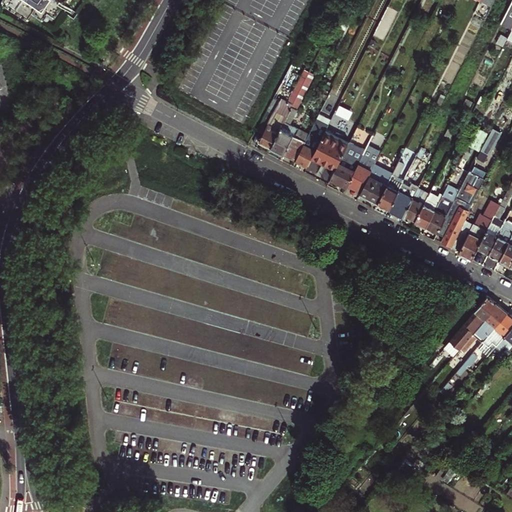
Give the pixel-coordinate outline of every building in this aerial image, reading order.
[(5,0),(3,4),(29,21),(33,16),(43,23),(48,15),(54,19),(67,0),(5,0)] [(511,2),(502,23),(511,27),(511,2)] [(307,66),(291,100),(295,102),(312,68),(307,66)] [(318,71),(312,68),(295,102),(301,105),(318,71)] [(9,89),(0,90),(0,111),(13,109),(9,89)] [(273,144),(295,102),(291,100),(290,101),(277,94),(260,127),(265,130),(261,138),(273,144)] [(273,144),(298,157),(312,129),(294,120),(301,105),(295,102),(273,144)] [(328,127),(330,122),(318,116),(312,129),(298,157),(310,163),(314,154),(328,127)] [(490,131),(481,148),(489,152),(501,129),(492,125),(490,131)] [(470,143),(481,148),(490,131),(479,126),(470,143)] [(314,154),(338,166),(352,139),(328,127),(314,154)] [(353,176),(368,147),(352,139),(338,166),(333,175),(350,183),(351,181),(353,176)] [(368,147),(353,176),(367,183),(377,162),(384,149),(371,142),(368,147)] [(407,174),(392,205),(406,212),(422,182),(424,177),(415,173),(429,146),(423,142),(407,174)] [(381,199),(392,205),(407,174),(402,172),(408,161),(402,157),(395,171),(381,199)] [(363,190),(381,199),(395,171),(377,162),(367,183),(364,188),(363,190)] [(462,225),(486,178),(470,169),(461,186),(445,218),(453,222),(445,237),(454,242),(462,225)] [(351,181),(364,188),(367,183),(353,176),(351,181)] [(429,224),(439,229),(445,218),(461,186),(451,181),(444,192),(429,224)] [(406,212),(417,218),(432,189),(432,188),(422,182),(406,212)] [(429,224),(444,192),(441,191),(440,193),(432,189),(417,218),(429,224)] [(491,251),(507,218),(508,217),(503,215),(511,197),(505,194),(502,200),(480,245),(491,251)] [(480,245),(502,200),(493,196),(486,210),(482,209),(471,230),(462,225),(454,242),(462,246),(461,248),(475,255),(480,245)] [(491,251),(501,256),(511,235),(511,220),(507,218),(491,251)] [(511,262),(511,261),(511,235),(501,256),(511,262)] [(469,347),(502,307),(492,298),(454,342),(460,348),(464,353),(469,347)] [(482,341),(486,345),(511,315),(502,307),(469,347),(464,353),(469,357),(482,341)] [(511,315),(486,345),(484,347),(491,353),(487,357),(491,360),(500,349),(511,334),(511,315)] [(511,354),(511,334),(500,349),(509,357),(511,354)] [(482,359),(477,355),(470,364),(473,366),(475,368),(482,359)] [(464,377),(473,366),(470,364),(461,375),(464,377)]
